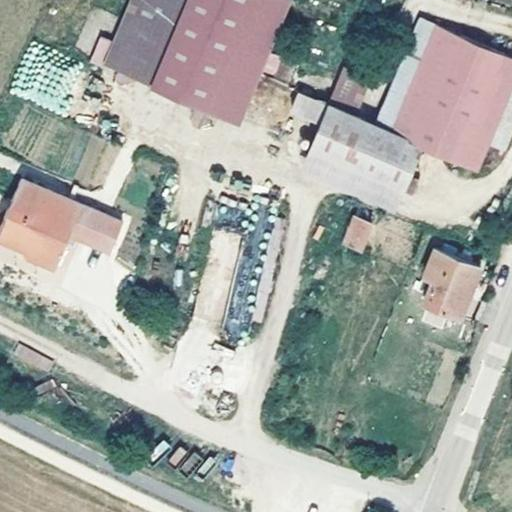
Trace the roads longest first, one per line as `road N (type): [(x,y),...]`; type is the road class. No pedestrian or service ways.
road 1 (tertiary): [(511,321),(434,511)]
road 2 (track): [(0,332),(141,399)]
